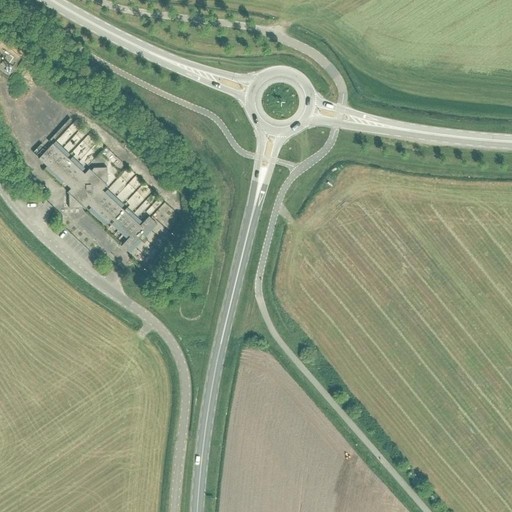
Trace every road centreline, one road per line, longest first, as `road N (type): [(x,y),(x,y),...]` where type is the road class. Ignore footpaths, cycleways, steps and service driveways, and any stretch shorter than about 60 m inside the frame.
road 1 (unclassified): [(173,511),(185,395),(176,350),(157,324),(50,246),(0,188)]
road 2 (primary): [(196,511),(213,373),(253,205)]
road 3 (unclassified): [(339,109),(342,88),(329,68),(274,34),(98,0)]
road 4 (secondary): [(142,49),(249,103)]
road 5 (secondary): [(258,79),(142,49)]
